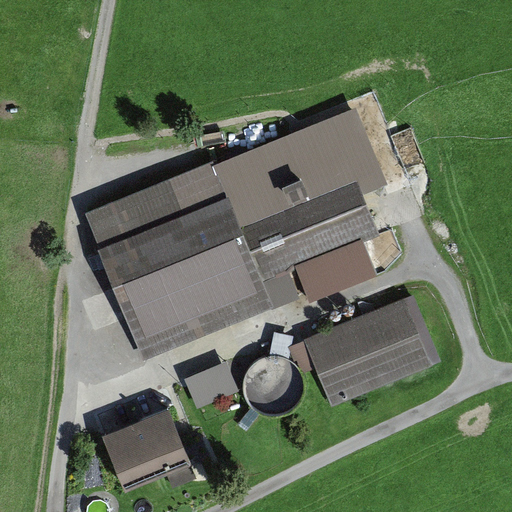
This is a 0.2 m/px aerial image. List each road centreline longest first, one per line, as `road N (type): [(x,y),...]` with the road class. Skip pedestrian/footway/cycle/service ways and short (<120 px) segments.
road 1 (track): [(60,511),(81,184),(110,0)]
road 2 (track): [(215,511),(467,390)]
